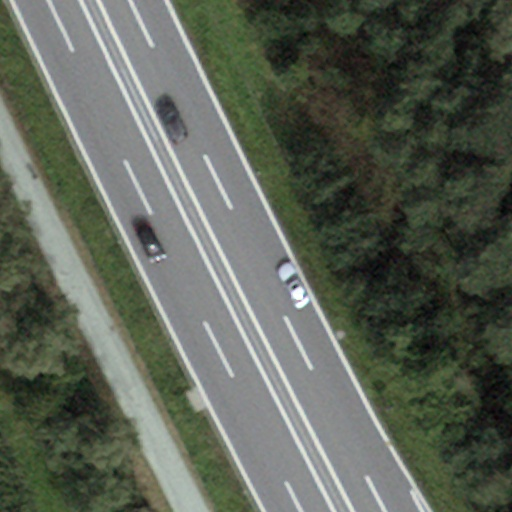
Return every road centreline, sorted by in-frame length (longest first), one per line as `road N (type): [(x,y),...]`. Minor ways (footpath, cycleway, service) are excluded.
road 1 (trunk): [(386,511),(130,0)]
road 2 (trunk): [(48,0),(141,202),(302,511)]
road 3 (track): [(0,98),(200,511)]
